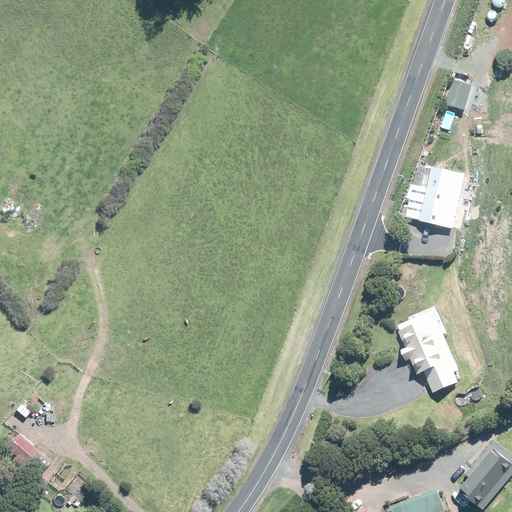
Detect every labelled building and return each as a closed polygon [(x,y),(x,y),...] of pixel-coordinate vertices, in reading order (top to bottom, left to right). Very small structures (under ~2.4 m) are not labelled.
[(463,175),(431,168),(418,220),(450,228),(463,175)] [(403,360),(410,357),(417,374),(422,371),(432,392),(460,379),(433,316),(399,331),(406,348),(399,351),(403,360)] [(37,451),(19,433),(6,447),(24,464),(37,451)] [(511,473),(511,454),(493,439),(479,456),(483,459),(460,487),(483,507),(511,473)] [(436,491),(390,507),(391,511),(443,511),(436,491)]
